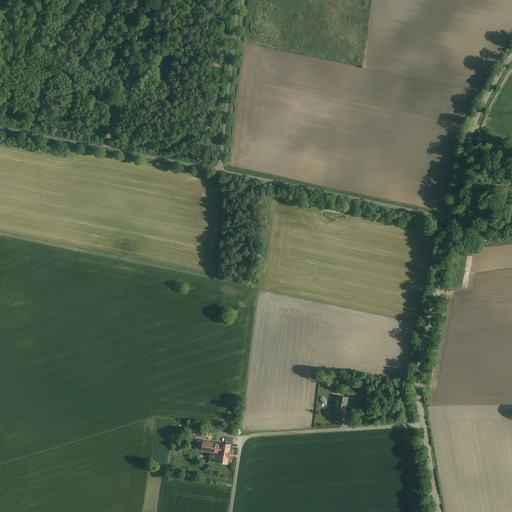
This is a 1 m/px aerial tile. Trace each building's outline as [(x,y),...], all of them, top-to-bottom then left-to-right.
[(366,391),(348,388),(347,393),(355,395),(355,398),(365,400),(366,391)] [(345,414),(348,398),(338,396),(335,412),(345,414)] [(231,445),(231,446),(233,446),(235,438),(227,437),(226,445),(231,445)] [(202,451),(220,454),(222,444),(204,441),(202,451)] [(222,444),(220,454),(219,462),(229,463),(231,446),(231,445),(226,445),(222,444)]
